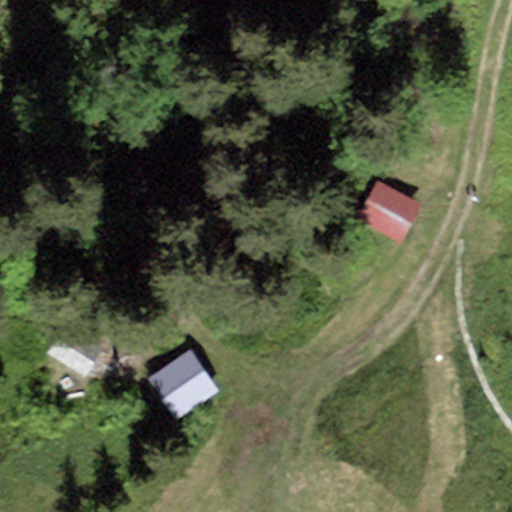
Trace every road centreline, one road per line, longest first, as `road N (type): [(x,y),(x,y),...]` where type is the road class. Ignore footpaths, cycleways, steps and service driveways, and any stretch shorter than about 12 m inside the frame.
road 1 (track): [(501,0),(475,80),(460,220),(405,339),(228,492)]
road 2 (track): [(460,220),(485,454),(510,511)]
